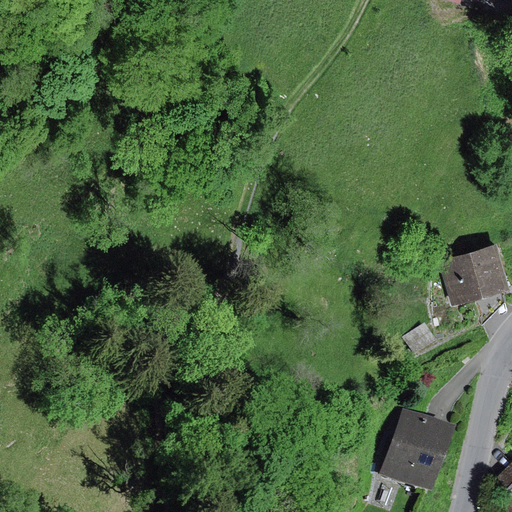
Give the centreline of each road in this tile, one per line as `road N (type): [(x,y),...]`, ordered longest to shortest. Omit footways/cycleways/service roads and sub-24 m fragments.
road 1 (track): [(167,511),(159,336),(226,290),(254,175),(280,115),(365,0)]
road 2 (residential): [(463,511),(492,379),(511,342)]
